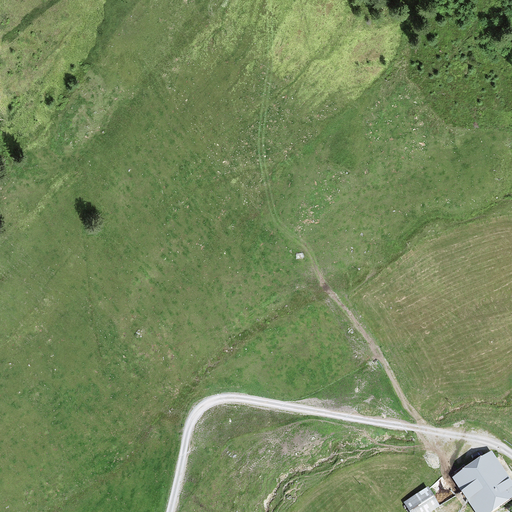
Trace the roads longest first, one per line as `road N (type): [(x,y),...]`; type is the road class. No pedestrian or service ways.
road 1 (track): [(511,454),(384,420),(219,398),(192,420),(170,511)]
road 2 (track): [(447,469),(345,304),(317,280),(290,237),(258,220)]
